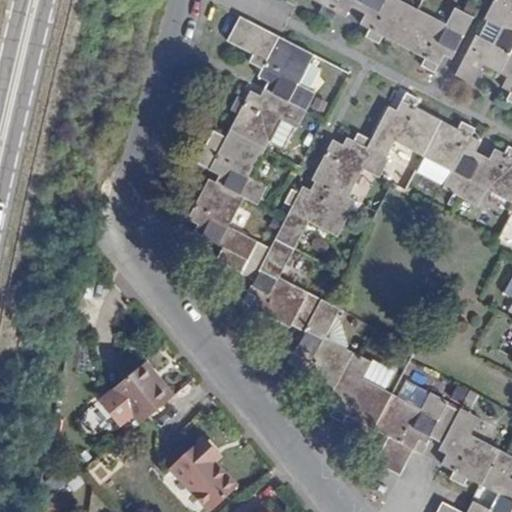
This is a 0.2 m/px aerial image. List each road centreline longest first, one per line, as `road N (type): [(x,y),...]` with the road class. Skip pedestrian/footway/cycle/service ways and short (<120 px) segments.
road 1 (residential): [(183,0),(131,180),(135,249),(143,270),(343,511)]
road 2 (secondary): [(0,207),(48,0)]
